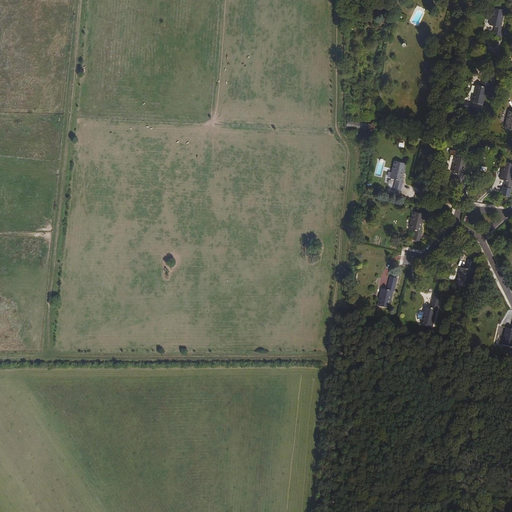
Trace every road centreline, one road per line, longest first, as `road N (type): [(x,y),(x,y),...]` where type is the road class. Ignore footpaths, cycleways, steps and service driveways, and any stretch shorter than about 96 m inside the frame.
road 1 (track): [(336,0),(335,124),(349,148),(327,356),(346,414),(333,488),(338,511)]
road 2 (track): [(78,0),(49,347),(42,356),(0,356)]
road 3 (track): [(42,356),(327,356)]
